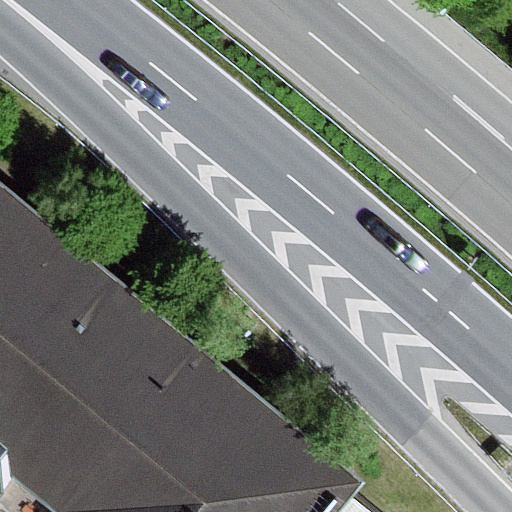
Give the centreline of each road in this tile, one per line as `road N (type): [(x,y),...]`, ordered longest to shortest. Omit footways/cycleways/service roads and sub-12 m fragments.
road 1 (motorway): [(0,30),(494,511)]
road 2 (motorway): [(63,0),(280,169),(511,370)]
road 3 (motorway): [(511,201),(273,0)]
